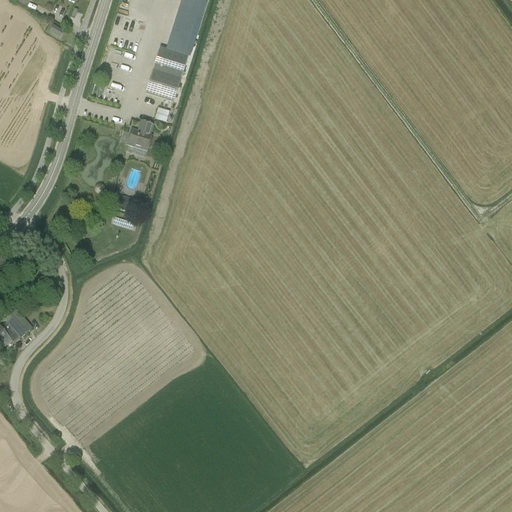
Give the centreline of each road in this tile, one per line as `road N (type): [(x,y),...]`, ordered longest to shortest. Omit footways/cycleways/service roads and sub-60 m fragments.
road 1 (unclassified): [(101,511),(16,403),(18,364),(62,304),(55,263),(22,223)]
road 2 (secondary): [(22,223),(51,177),(103,0)]
road 3 (unknown): [(74,103),(122,111),(133,104),(158,0)]
